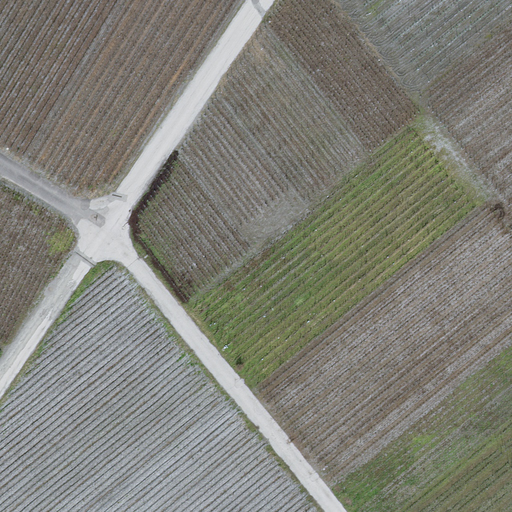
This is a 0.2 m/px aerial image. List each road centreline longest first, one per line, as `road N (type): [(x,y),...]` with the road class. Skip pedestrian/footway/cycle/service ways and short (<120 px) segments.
road 1 (unclassified): [(105,226),(335,511)]
road 2 (track): [(336,0),(511,221)]
road 3 (unclassified): [(261,0),(105,226)]
road 4 (unclassified): [(105,226),(0,385)]
road 5 (unclassified): [(0,164),(105,226)]
